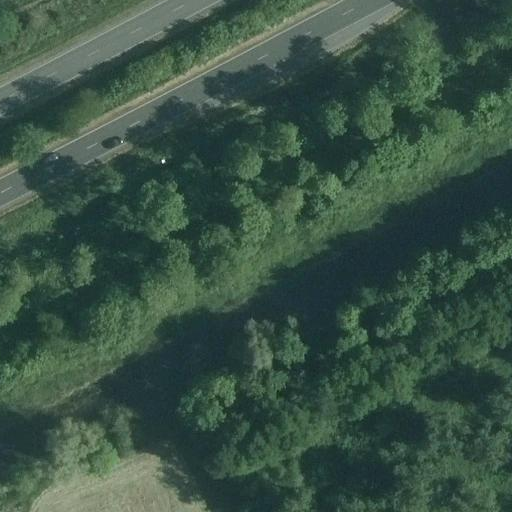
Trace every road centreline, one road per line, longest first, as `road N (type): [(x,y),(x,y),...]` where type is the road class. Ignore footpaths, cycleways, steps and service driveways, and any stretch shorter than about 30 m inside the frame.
road 1 (trunk): [(0,193),(373,0)]
road 2 (trunk): [(193,0),(0,101)]
